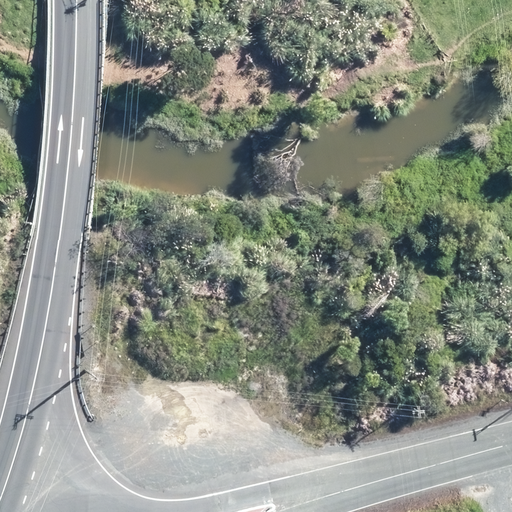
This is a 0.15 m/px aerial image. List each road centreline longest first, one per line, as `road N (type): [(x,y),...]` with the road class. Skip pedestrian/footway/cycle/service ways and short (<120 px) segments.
road 1 (primary): [(0,495),(44,336),(72,110),(73,0)]
road 2 (secondary): [(511,446),(282,511)]
